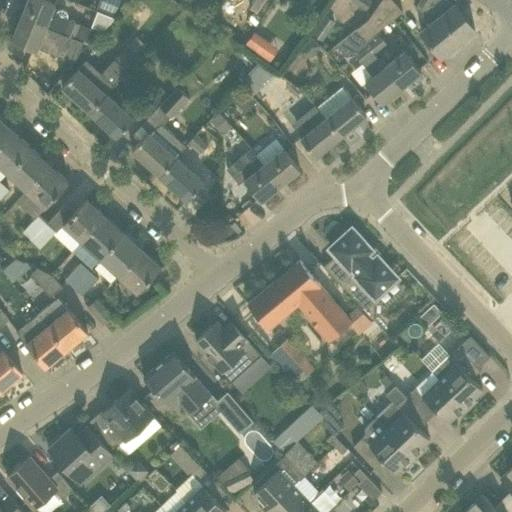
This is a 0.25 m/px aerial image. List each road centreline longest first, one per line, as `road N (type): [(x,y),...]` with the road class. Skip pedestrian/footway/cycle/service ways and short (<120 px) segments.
road 1 (residential): [(219,277),(0,69)]
road 2 (residential): [(0,432),(219,277)]
road 3 (residential): [(358,190),(511,36)]
road 4 (residential): [(511,341),(358,190)]
road 5 (residential): [(219,277),(313,198),(358,190)]
road 6 (residential): [(407,511),(511,415)]
